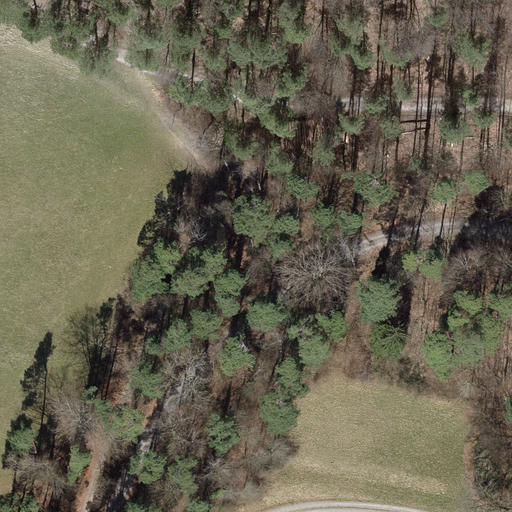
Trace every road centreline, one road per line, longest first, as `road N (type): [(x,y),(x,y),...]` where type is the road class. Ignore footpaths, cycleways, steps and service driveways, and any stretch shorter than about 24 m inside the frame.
road 1 (track): [(511,229),(417,227),(344,252),(288,285),(236,328),(170,403),(112,511)]
road 2 (track): [(8,0),(143,65),(227,93),(309,106),(511,109)]
